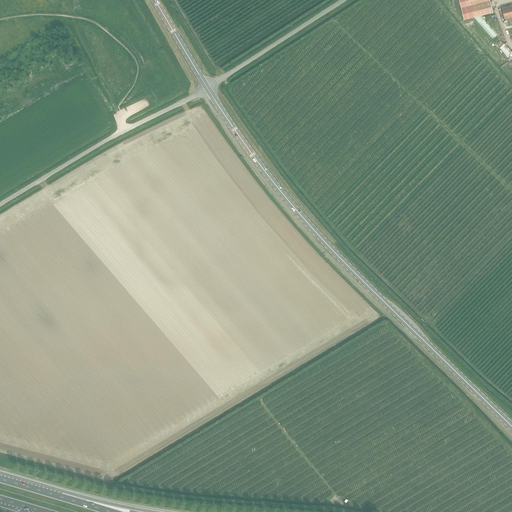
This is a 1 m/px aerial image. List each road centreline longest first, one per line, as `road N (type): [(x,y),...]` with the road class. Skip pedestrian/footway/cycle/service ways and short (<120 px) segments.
road 1 (primary): [(511,426),(304,219),(206,87)]
road 2 (unclassified): [(206,87),(0,204)]
road 3 (unclassified): [(206,87),(344,0)]
